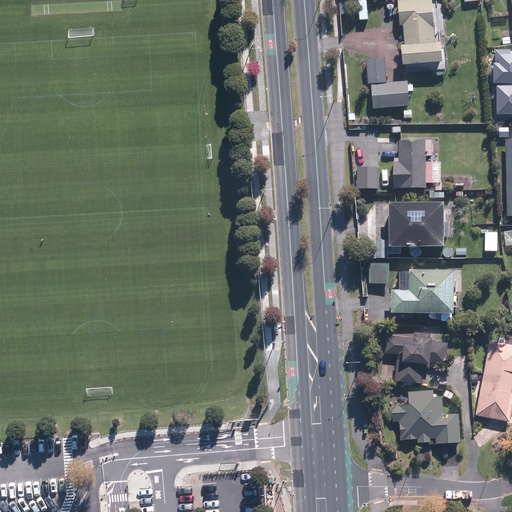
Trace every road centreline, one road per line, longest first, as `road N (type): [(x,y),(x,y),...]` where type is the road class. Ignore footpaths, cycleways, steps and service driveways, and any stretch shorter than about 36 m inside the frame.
road 1 (primary): [(304,487),(272,0)]
road 2 (primary): [(306,0),(337,486)]
road 3 (residential): [(337,486),(511,485)]
